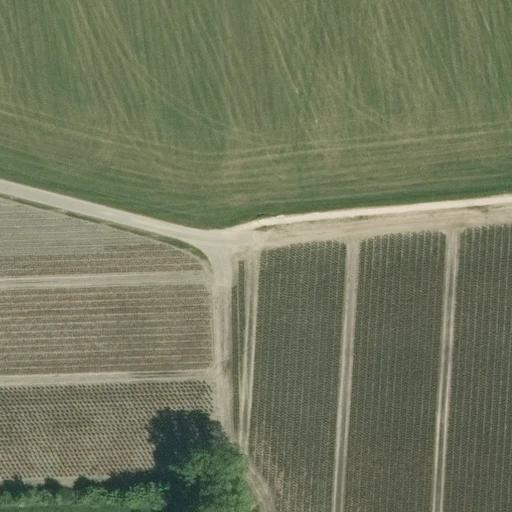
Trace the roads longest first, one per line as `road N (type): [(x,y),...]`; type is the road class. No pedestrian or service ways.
road 1 (track): [(216,238),(511,216)]
road 2 (track): [(216,238),(222,421),(238,511)]
road 3 (unclassified): [(0,186),(216,238)]
